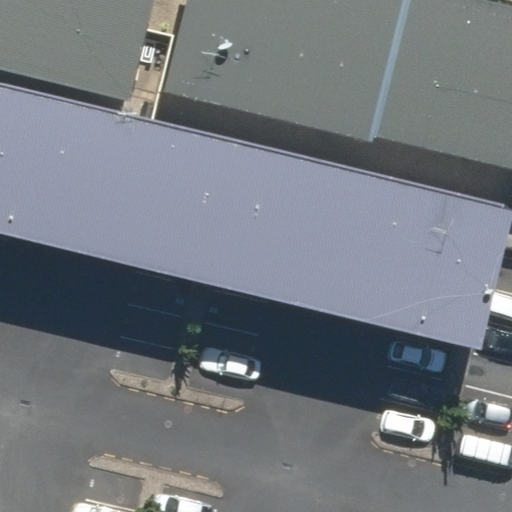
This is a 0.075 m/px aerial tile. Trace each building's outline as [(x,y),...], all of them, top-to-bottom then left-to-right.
[(158,0),(0,0),(0,67),(136,99),(158,0)] [(511,14),(446,0),(192,0),(167,110),(511,187),(511,14)] [(84,129),(0,109),(0,183),(67,199),(84,129)] [(216,160),(84,129),(67,199),(200,230),(216,160)] [(349,190),(216,160),(200,230),(332,260),(349,190)] [(67,199),(0,183),(0,256),(51,269),(67,199)] [(481,221),(349,190),(332,260),(465,291),(481,221)] [(200,230),(67,199),(51,269),(183,299),(200,230)] [(332,260),(200,230),(183,299),(316,330),(332,260)] [(465,291),(332,260),(316,330),(448,361),(465,291)]
